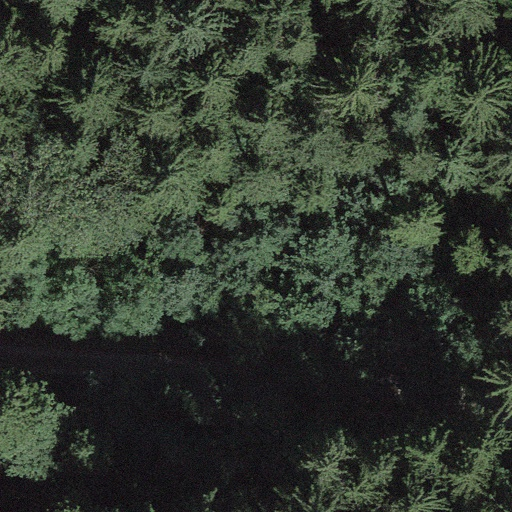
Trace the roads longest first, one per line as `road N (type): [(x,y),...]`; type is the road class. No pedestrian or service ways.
road 1 (track): [(511,452),(278,403),(0,383)]
road 2 (track): [(399,0),(511,105)]
